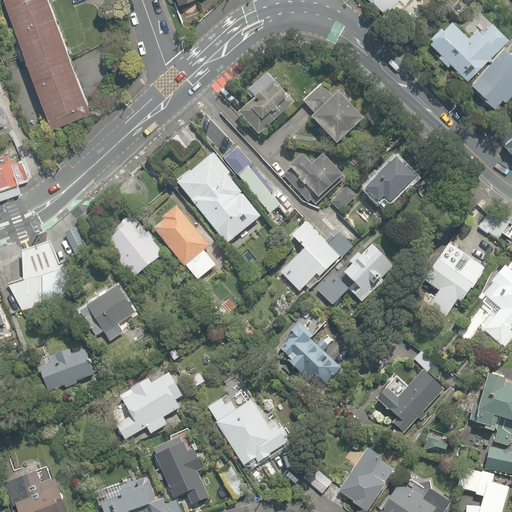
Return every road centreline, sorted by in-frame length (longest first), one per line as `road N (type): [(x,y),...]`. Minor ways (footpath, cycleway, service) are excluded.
road 1 (secondary): [(511,185),(344,26),(300,12)]
road 2 (secondary): [(181,84),(55,198),(0,225)]
road 3 (secondary): [(300,12),(244,29),(181,84)]
